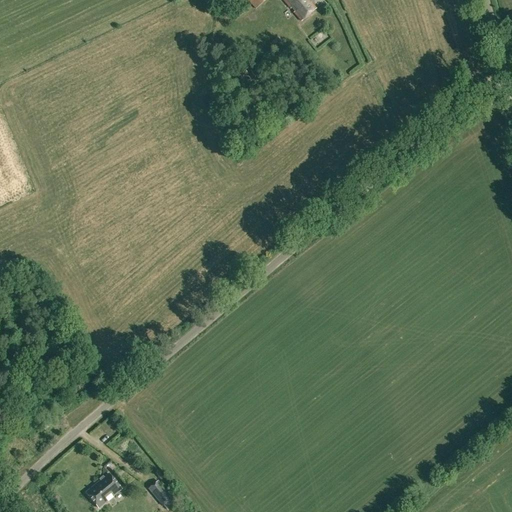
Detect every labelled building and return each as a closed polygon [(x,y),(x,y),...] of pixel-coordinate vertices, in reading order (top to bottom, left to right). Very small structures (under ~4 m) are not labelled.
[(283,0),(301,21),(316,9),(308,0),(283,0)] [(270,44),(275,49),(282,42),(276,37),(270,44)] [(238,72),(242,78),(248,74),(244,69),(238,72)] [(54,396),(64,409),(73,402),(63,389),(54,396)] [(40,424),(45,430),(57,420),(52,414),(38,396),(30,403),(35,410),(37,408),(41,413),(35,419),(40,424)] [(85,492),(99,509),(108,502),(106,498),(111,494),(113,497),(123,489),(110,473),(85,492)] [(149,489),(163,507),(173,499),(159,481),(149,489)]
